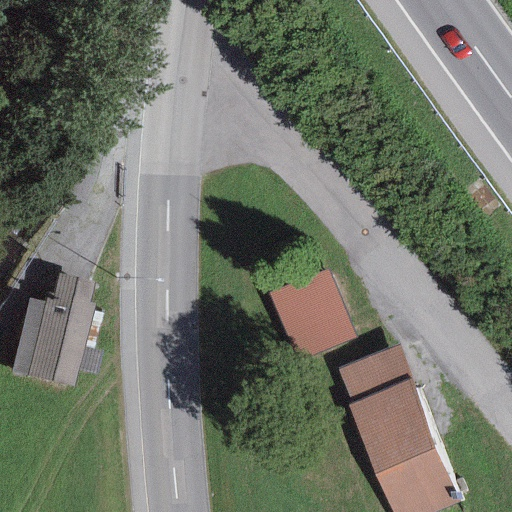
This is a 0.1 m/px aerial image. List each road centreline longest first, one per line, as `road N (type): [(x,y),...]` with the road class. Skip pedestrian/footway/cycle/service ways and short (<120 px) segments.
road 1 (residential): [(187,0),(174,75),(163,301),(177,511)]
road 2 (motorway): [(440,0),(511,100)]
